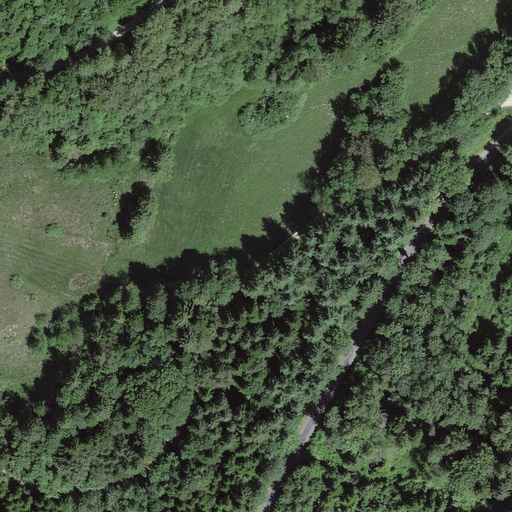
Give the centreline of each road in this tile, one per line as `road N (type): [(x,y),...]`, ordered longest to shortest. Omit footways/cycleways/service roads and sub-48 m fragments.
road 1 (track): [(511,98),(349,210),(311,226),(242,281),(210,332),(180,426),(151,460),(67,487),(0,471)]
road 2 (unclassified): [(270,511),(398,271),(455,184),(511,139)]
road 3 (track): [(0,79),(85,55),(169,0)]
